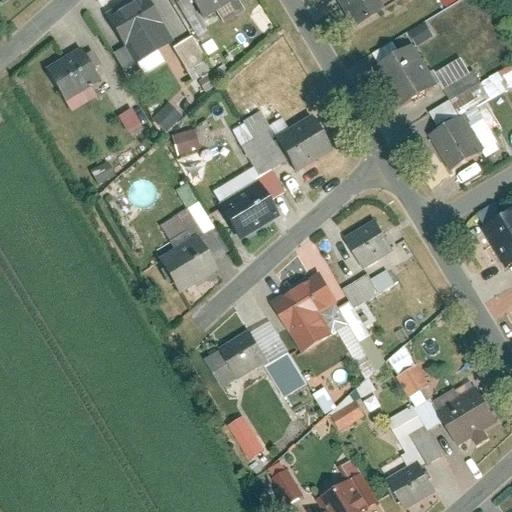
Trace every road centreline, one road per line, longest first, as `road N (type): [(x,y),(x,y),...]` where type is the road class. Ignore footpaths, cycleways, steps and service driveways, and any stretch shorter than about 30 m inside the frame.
road 1 (residential): [(191,312),(385,150)]
road 2 (residential): [(421,209),(511,367)]
road 3 (residential): [(290,0),(385,150)]
